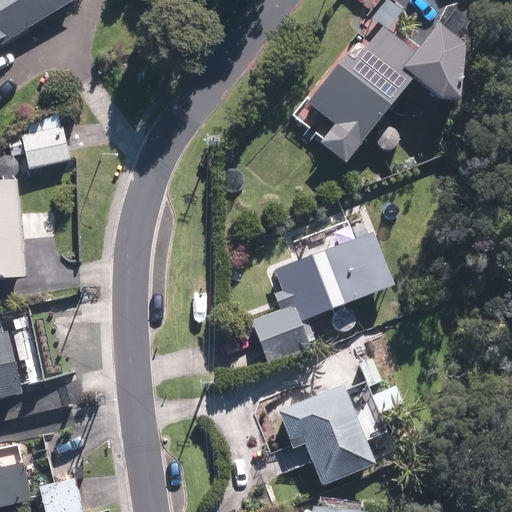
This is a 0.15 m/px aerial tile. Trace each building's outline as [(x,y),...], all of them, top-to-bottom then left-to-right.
[(0,0),(0,47),(76,2),(74,0),(0,0)] [(339,166),(411,81),(449,113),(484,73),(434,31),(413,57),(381,30),(352,65),(343,57),(304,103),(331,126),(314,145),(339,166)] [(66,127),(21,136),(28,173),(74,164),(66,127)] [(0,281),(25,280),(19,183),(0,184),(0,281)] [(313,343),(305,321),(391,290),(371,233),(272,268),(280,289),(271,292),(278,312),(251,322),(266,366),(310,350),(308,345),(313,343)] [(0,336),(0,404),(25,398),(8,334),(0,336)] [(377,354),(358,361),(368,389),(388,381),(377,354)] [(290,452),(303,447),(320,489),(372,468),(363,443),(384,434),(363,383),(342,392),(340,389),(318,398),(312,384),(270,401),(290,452)] [(0,511),(35,503),(24,463),(0,469),(0,511)] [(83,511),(77,482),(38,490),(42,511),(83,511)]
